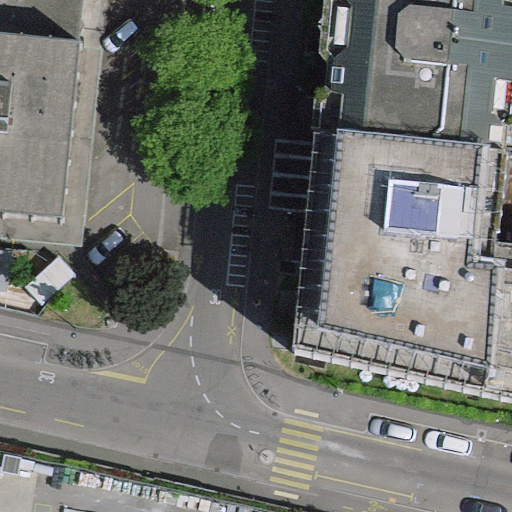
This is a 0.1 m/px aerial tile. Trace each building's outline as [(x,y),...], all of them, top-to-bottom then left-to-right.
[(0,0),(0,40),(76,48),(80,0),(0,0)] [(511,0),(331,0),(320,121),(318,138),(511,157),(511,0)] [(0,221),(65,229),(85,50),(76,48),(0,40),(0,221)] [(511,252),(510,253),(511,228),(511,157),(318,138),(317,149),(309,217),(294,354),(511,403),(511,252)] [(309,217),(317,149),(280,146),(274,214),(309,217)] [(0,511),(13,452),(0,449),(0,511)]
